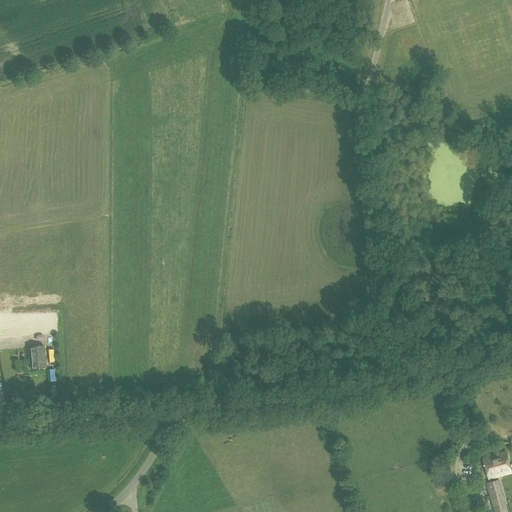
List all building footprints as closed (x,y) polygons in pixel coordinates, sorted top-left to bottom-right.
[(0,326),(13,326),(12,312),(0,313),(0,326)] [(55,313),(14,317),(15,333),(57,329),(55,313)] [(29,347),(31,368),(46,367),(44,345),(29,347)] [(2,375),(17,375),(17,360),(2,360),(2,375)] [(482,457),(489,480),(511,472),(511,469),(507,451),(482,457)] [(431,469),(436,486),(455,481),(450,465),(431,469)] [(490,482),(497,511),(505,511),(507,511),(499,480),(490,482)]
